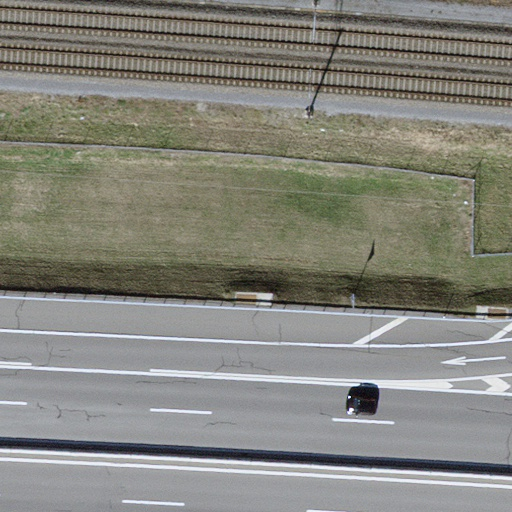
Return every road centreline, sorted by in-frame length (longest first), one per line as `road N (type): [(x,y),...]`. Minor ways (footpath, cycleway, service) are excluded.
road 1 (motorway): [(511,428),(0,400)]
road 2 (motorway): [(0,496),(311,511)]
